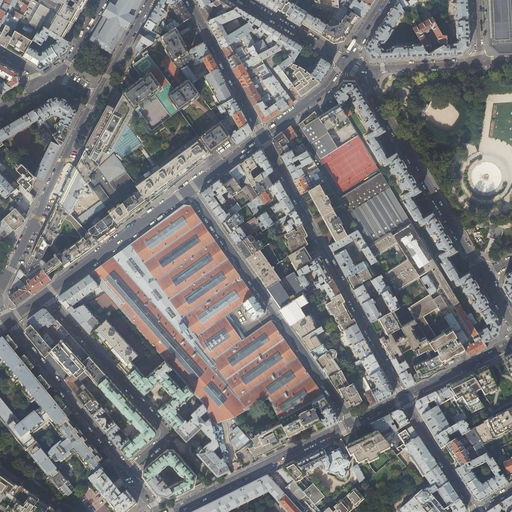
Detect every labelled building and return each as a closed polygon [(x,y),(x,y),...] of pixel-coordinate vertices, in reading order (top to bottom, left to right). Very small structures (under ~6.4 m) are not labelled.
[(31,0),(29,6),(25,13),(22,19),(39,30),(42,26),(64,38),(86,0),(31,0)] [(141,0),(112,0),(111,3),(110,2),(103,15),(104,16),(89,41),(111,53),(125,29),(126,29),(134,16),(133,15),(141,0)] [(159,0),(148,19),(154,22),(158,25),(166,11),(164,10),(165,8),(164,7),(165,5),(166,3),(165,2),(165,1),(168,3),(169,2),(171,5),(172,5),(181,0),(159,0)] [(172,5),(179,18),(175,20),(174,20),(166,25),(169,31),(176,27),(191,17),(186,8),(181,0),(172,5)] [(201,10),(215,0),(195,0),(196,2),(201,10)] [(207,21),(234,9),(236,6),(229,1),(227,0),(215,0),(201,10),(204,16),(207,21)] [(268,0),(265,5),(270,8),(276,12),(278,9),(283,0),(268,0)] [(287,0),(283,0),(278,9),(283,12),(288,15),(295,5),(295,4),(294,3),(294,4),(293,3),(292,3),(287,0)] [(345,0),(341,5),(347,8),(348,6),(349,6),(353,0),(345,0)] [(359,1),(359,2),(356,0),(353,0),(349,6),(353,9),(354,9),(354,11),(353,13),(359,17),(362,19),(366,12),(371,6),(362,0),(360,2),(359,1)] [(401,7),(397,0),(389,13),(374,35),(365,48),(369,54),(371,59),(389,58),(401,58),(413,57),(432,56),(450,56),(461,55),(469,46),(469,31),(467,3),(467,0),(454,0),(455,9),(457,9),(457,16),(455,16),(456,26),(458,26),(458,33),(456,33),(456,38),(458,39),(458,42),(456,44),(449,45),(449,48),(448,48),(445,48),(445,46),(443,44),(441,45),(432,50),(427,53),(421,42),(418,44),(419,46),(418,46),(413,46),(413,45),(408,45),(402,45),(402,46),(402,47),(396,47),(396,46),(394,46),(392,46),(391,47),(390,47),(385,47),(385,50),(383,50),(382,51),(381,51),(378,49),(381,44),(384,44),(387,41),(385,39),(389,33),(391,34),(394,30),(392,29),(396,23),(395,22),(397,19),(398,20),(401,15),(404,12),(401,7)] [(422,0),(431,16),(438,28),(445,23),(444,0),(422,0)] [(511,0),(487,0),(489,45),(499,53),(511,52),(511,0)] [(14,7),(4,2),(0,10),(0,30),(2,32),(11,16),(6,12),(8,8),(12,10),(14,7)] [(335,13),(338,8),(332,6),(319,3),(315,2),(312,6),(316,9),(317,7),(326,12),(328,10),(335,13)] [(287,18),(293,22),(300,26),(302,23),(308,13),(309,11),(307,10),(306,12),(295,5),(288,15),(287,18)] [(347,8),(341,5),(338,8),(335,13),(333,16),(330,21),(328,25),(321,35),(328,39),(334,42),(339,41),(343,40),(347,35),(355,23),(359,17),(353,13),(347,8)] [(260,26),(263,21),(254,16),(236,6),(234,9),(246,19),(247,17),(248,17),(247,19),(249,20),(248,21),(253,25),(254,23),(260,26)] [(246,19),(234,9),(207,21),(214,34),(222,49),(248,32),(251,30),(256,27),(253,25),(248,21),(246,19)] [(321,35),(328,25),(308,13),(302,23),(311,28),(321,35)] [(2,32),(0,36),(0,44),(1,45),(7,48),(21,20),(11,16),(2,32)] [(438,28),(431,16),(413,27),(421,42),(427,53),(432,50),(430,48),(431,46),(429,44),(428,44),(422,34),(422,32),(424,31),(425,32),(428,31),(428,30),(428,29),(431,27),(437,38),(436,40),(437,42),(439,42),(441,45),(443,44),(446,42),(446,35),(442,35),(441,34),(438,28)] [(30,45),(39,30),(22,19),(21,20),(7,48),(13,52),(23,58),(30,45)] [(161,36),(167,33),(160,27),(158,25),(154,22),(148,19),(144,27),(161,36)] [(165,22),(163,20),(160,27),(167,33),(169,31),(166,25),(165,22)] [(277,42),(283,33),(273,28),(263,21),(260,26),(258,29),(262,33),(264,31),(267,33),(268,36),(267,37),(268,38),(271,40),(272,38),(277,42)] [(64,38),(42,26),(30,45),(31,46),(34,42),(41,45),(44,40),(46,41),(48,37),(48,36),(49,35),(57,40),(57,42),(52,45),(51,43),(50,43),(51,44),(58,57),(65,52),(71,43),(64,38)] [(160,37),(161,36),(144,27),(140,34),(153,42),(160,37)] [(188,50),(176,27),(169,31),(167,33),(161,36),(160,37),(173,62),(180,70),(181,69),(194,62),(187,51),(188,50)] [(259,38),(263,34),(262,33),(258,29),(256,27),(251,30),(259,38)] [(254,43),(248,32),(222,49),(224,53),(227,58),(245,49),(244,46),(242,47),(241,46),(234,50),(232,45),(242,38),(247,47),(253,44),(258,55),(268,49),(262,39),(254,43)] [(293,40),(283,33),(277,42),(276,44),(276,45),(280,48),(283,44),(286,46),(285,48),(286,49),(289,48),(291,49),(291,50),(288,53),(285,51),(284,51),(290,57),(293,60),(303,45),(293,40)] [(154,42),(153,42),(140,34),(132,47),(140,51),(145,48),(142,46),(143,44),(144,42),(148,46),(154,42)] [(270,48),(276,45),(276,44),(271,40),(268,38),(265,41),(270,48)] [(206,45),(204,42),(188,50),(187,51),(194,62),(196,61),(192,54),(193,53),(196,52),(197,52),(197,53),(196,54),(197,55),(196,55),(197,57),(198,60),(210,53),(206,45)] [(37,51),(38,50),(31,46),(30,45),(23,58),(32,64),(41,69),(58,57),(51,44),(49,46),(50,47),(48,48),(46,50),(45,48),(43,50),(44,51),(42,52),(42,53),(43,54),(41,56),(39,56),(38,55),(39,53),(39,52),(37,51)] [(245,48),(245,49),(227,58),(230,63),(233,68),(258,55),(253,44),(247,47),(247,48),(251,55),(249,56),(248,55),(240,59),(239,57),(248,52),(245,48)] [(280,48),(276,45),(270,48),(268,49),(258,55),(261,60),(279,50),(284,55),(286,53),(284,51),(280,48)] [(194,62),(181,69),(189,79),(191,83),(200,78),(218,67),(214,60),(210,53),(198,60),(196,61),(194,62)] [(191,83),(189,79),(175,90),(148,54),(133,65),(142,77),(122,92),(123,93),(134,107),(153,93),(171,116),(200,95),(191,83)] [(261,60),(258,55),(233,68),(235,73),(238,78),(247,73),(245,69),(246,69),(246,67),(247,66),(248,67),(261,60)] [(293,60),(290,57),(273,68),(289,89),(289,90),(290,89),(297,99),(301,96),(287,77),(283,72),(282,71),(284,69),(288,66),(292,63),(295,61),(293,60)] [(327,60),(322,57),(313,69),(312,68),(311,69),(307,67),(305,70),(307,71),(320,82),(321,82),(327,73),(331,66),(331,62),(327,60)] [(19,83),(19,73),(10,68),(0,61),(0,74),(1,75),(6,78),(7,77),(7,78),(7,79),(8,80),(6,81),(2,78),(1,79),(12,87),(16,85),(19,83)] [(299,66),(298,68),(295,67),(297,65),(292,63),(288,66),(295,70),(293,73),(287,77),(301,96),(310,90),(320,82),(307,71),(305,73),(303,72),(304,70),(299,66)] [(264,65),(263,64),(252,70),(250,71),(247,73),(238,78),(240,83),(243,88),(257,80),(256,77),(251,80),(249,77),(251,76),(250,75),(258,70),(261,76),(260,77),(260,78),(269,74),(264,65)] [(288,106),(293,102),(265,64),(264,65),(269,74),(271,77),(268,78),(278,92),(288,106)] [(216,107),(234,97),(231,91),(226,82),(221,73),(218,67),(200,78),(216,107)] [(272,95),(278,92),(268,78),(271,77),(269,74),(260,78),(260,79),(258,79),(257,80),(243,88),(245,92),(251,102),(253,106),(269,97),(270,96),(270,95),(267,95),(265,96),(261,99),(258,93),(259,92),(258,91),(257,91),(256,89),(258,88),(257,84),(262,81),(272,95)] [(1,85),(0,83),(0,93),(2,94),(6,91),(12,87),(1,79),(0,78),(0,80),(0,81),(2,83),(1,85)] [(339,103),(341,107),(348,96),(347,95),(348,94),(349,93),(350,95),(354,101),(352,102),(355,106),(356,105),(360,111),(359,112),(362,118),(363,117),(365,121),(364,122),(367,126),(368,125),(371,131),(366,135),(370,142),(368,144),(377,160),(380,159),(384,166),(389,162),(391,165),(390,166),(396,175),(395,176),(398,181),(399,181),(405,189),(406,189),(408,192),(402,195),(406,202),(404,204),(414,220),(416,219),(420,225),(426,222),(428,225),(427,226),(432,234),(431,236),(434,241),(436,241),(441,249),(442,249),(444,252),(438,255),(442,262),(440,263),(450,280),(453,279),(457,285),(462,282),(464,285),(463,286),(469,295),(468,296),(470,301),(473,301),(478,309),(479,309),(481,312),(480,312),(487,323),(490,324),(489,327),(487,327),(477,332),(479,334),(480,337),(484,342),(492,338),(497,335),(501,323),(482,292),(469,271),(459,277),(458,274),(456,270),(451,263),(449,259),(449,260),(447,257),(457,251),(444,230),(433,211),(423,217),(421,214),(422,214),(420,211),(415,203),(413,199),(412,200),(411,197),(421,191),(409,172),(397,151),(386,157),(385,154),(383,151),(378,142),(377,140),(376,140),(375,137),(385,131),(377,119),(364,97),(355,83),(343,82),(338,89),(334,95),(339,103)] [(284,109),(288,106),(278,92),(272,95),(271,96),(270,96),(269,97),(270,98),(273,96),(274,97),(277,101),(274,104),(280,112),(284,109)] [(151,131),(134,107),(123,93),(118,103),(143,137),(151,131)] [(64,139),(68,130),(73,119),(77,113),(76,109),(75,107),(67,102),(59,97),(58,97),(57,97),(56,97),(55,97),(45,103),(34,110),(40,119),(53,136),(60,145),(64,139)] [(238,104),(234,97),(216,107),(211,110),(212,111),(218,108),(221,114),(225,112),(225,110),(225,109),(228,107),(229,108),(228,109),(228,110),(229,112),(230,115),(228,116),(227,116),(224,117),(224,119),(225,118),(232,115),(241,110),(238,104)] [(280,112),(274,104),(265,110),(264,108),(265,107),(263,103),(270,99),(270,98),(269,97),(253,106),(256,112),(262,122),(265,123),(280,112)] [(428,101),(425,100),(422,100),(419,101),(418,102),(417,104),(417,106),(418,108),(419,110),(422,112),(420,116),(423,118),(425,115),(424,114),(430,101),(432,102),(432,101),(432,102),(434,99),(431,97),(428,101)] [(197,135),(177,150),(168,139),(173,135),(163,122),(151,131),(143,137),(118,103),(115,109),(109,105),(109,106),(97,128),(95,132),(85,150),(90,156),(89,157),(97,167),(109,183),(114,180),(115,181),(126,173),(117,160),(139,144),(156,166),(158,169),(136,186),(139,190),(148,202),(164,190),(183,176),(196,166),(204,160),(202,158),(206,156),(210,152),(199,137),(197,135)] [(342,109),(341,107),(339,103),(318,117),(327,130),(330,128),(331,129),(338,124),(338,122),(347,116),(345,114),(342,109)] [(40,119),(34,110),(29,113),(17,120),(4,128),(0,130),(0,138),(2,141),(9,136),(9,137),(30,125),(32,123),(32,122),(38,118),(39,119),(40,119)] [(251,133),(252,131),(247,120),(241,110),(232,115),(237,124),(236,125),(236,126),(238,125),(239,128),(236,131),(235,129),(233,131),(232,130),(232,129),(225,118),(224,119),(220,121),(231,137),(237,144),(244,139),(251,133)] [(330,136),(327,130),(318,117),(305,125),(302,121),(298,125),(320,159),(338,148),(332,139),(330,136)] [(231,137),(220,121),(199,137),(210,152),(214,149),(227,140),(231,137)] [(276,148),(280,156),(292,150),(292,148),(290,150),(286,144),(297,136),(292,129),(290,125),(287,128),(274,138),(273,142),(276,148)] [(60,145),(53,136),(34,176),(36,177),(44,180),(48,171),(56,154),(60,145)] [(36,177),(34,176),(6,147),(2,151),(1,150),(0,150),(0,162),(5,168),(29,192),(34,186),(33,185),(36,177)] [(266,175),(274,170),(269,162),(262,150),(259,149),(251,155),(256,164),(258,162),(259,164),(259,165),(260,165),(262,165),(265,170),(261,173),(263,178),(266,175)] [(89,157),(90,156),(85,150),(77,168),(87,182),(89,181),(88,180),(91,179),(89,176),(91,174),(90,172),(97,167),(89,157)] [(294,153),(292,150),(280,156),(283,162),(287,168),(295,164),(296,163),(294,164),(294,162),(299,159),(300,161),(310,156),(307,151),(301,154),(300,155),(296,157),(295,157),(295,155),(294,153)] [(251,170),(257,166),(256,164),(251,155),(245,160),(239,164),(252,186),(263,178),(261,173),(259,171),(258,172),(259,173),(253,178),(250,173),(251,170)] [(313,161),(310,156),(300,161),(301,164),(296,166),(295,165),(297,164),(296,163),(295,164),(287,168),(290,175),(293,181),(303,176),(305,174),(304,173),(302,168),(303,167),(304,166),(313,161)] [(251,201),(258,196),(252,186),(239,164),(234,167),(229,171),(233,176),(238,184),(240,183),(240,181),(238,179),(240,177),(241,178),(242,177),(243,179),(246,183),(245,184),(246,185),(242,189),(251,201)] [(134,182),(136,186),(158,169),(156,166),(134,182)] [(84,185),(87,182),(77,168),(59,203),(71,214),(78,198),(79,198),(81,193),(80,193),(84,185)] [(307,173),(305,174),(303,176),(311,189),(326,181),(318,168),(307,173)] [(15,189),(0,173),(0,193),(0,194),(1,193),(6,198),(15,189)] [(130,178),(126,173),(115,181),(114,180),(109,183),(114,190),(130,178)] [(269,181),(266,175),(263,178),(252,186),(258,196),(265,191),(268,188),(272,185),(269,181)] [(232,196),(242,189),(238,184),(233,176),(228,180),(223,184),(227,190),(228,190),(232,196)] [(303,176),(293,181),(297,187),(301,194),(309,190),(311,189),(303,176)] [(350,197),(340,203),(357,230),(361,235),(367,245),(368,246),(390,232),(392,235),(411,223),(384,178),(373,184),(372,182),(363,187),(349,195),(350,197)] [(229,198),(232,196),(228,190),(227,190),(223,184),(219,179),(214,182),(210,186),(216,194),(222,203),(226,200),(222,195),(222,194),(225,192),(229,198)] [(279,201),(287,195),(283,188),(279,180),(272,185),(268,188),(269,190),(272,188),(276,197),(275,197),(276,200),(278,199),(279,201)] [(326,181),(311,189),(309,190),(314,200),(329,228),(336,241),(357,230),(340,203),(326,181)] [(229,212),(227,214),(214,196),(216,194),(210,186),(205,189),(200,193),(211,209),(221,224),(232,216),(229,212)] [(104,204),(110,200),(101,189),(96,193),(104,204)] [(148,202),(139,190),(123,202),(132,214),(140,208),(148,202)] [(270,199),(265,191),(258,196),(251,201),(249,203),(255,217),(256,218),(264,212),(263,211),(262,211),(260,209),(259,210),(257,207),(257,205),(259,205),(263,205),(270,199)] [(291,202),(287,195),(279,201),(276,203),(273,205),(271,207),(275,212),(282,208),(286,215),(288,214),(289,214),(295,209),(291,202)] [(104,204),(101,201),(76,220),(81,225),(82,224),(104,208),(106,207),(104,204)] [(55,253),(62,262),(65,267),(73,261),(91,247),(98,242),(89,231),(88,231),(81,225),(76,220),(71,214),(59,203),(58,202),(42,234),(49,245),(55,253)] [(132,214),(123,202),(111,211),(110,210),(108,211),(118,224),(125,219),(132,214)] [(241,208),(237,203),(228,210),(229,212),(232,216),(236,212),(241,208)] [(190,206),(184,205),(176,211),(167,217),(159,223),(150,230),(142,235),(133,241),(129,245),(124,248),(114,255),(112,257),(89,274),(105,292),(118,308),(165,360),(172,368),(177,374),(181,379),(187,385),(194,393),(202,403),(203,404),(206,406),(207,411),(210,419),(212,425),(233,417),(233,418),(237,415),(246,410),(268,398),(271,402),(280,420),(296,411),(312,403),(324,396),(316,386),(309,375),(303,367),(296,357),(290,348),(283,339),(278,331),(271,321),(242,341),(224,316),(242,303),(251,315),(250,316),(252,319),(254,320),(265,312),(258,303),(253,296),(245,284),(240,277),(230,262),(228,259),(215,241),(202,223),(190,206)] [(104,208),(109,214),(89,229),(90,230),(89,231),(98,242),(99,242),(102,240),(102,239),(103,240),(103,239),(105,237),(106,237),(107,237),(106,236),(109,234),(110,234),(113,232),(114,231),(113,231),(115,230),(116,229),(117,229),(117,228),(119,227),(120,226),(118,224),(108,211),(106,207),(104,208)] [(24,218),(25,218),(15,208),(3,219),(13,230),(16,227),(23,222),(22,221),(24,218)] [(299,217),(295,209),(289,214),(291,218),(290,219),(291,220),(288,222),(284,225),(288,232),(301,224),(303,223),(299,217)] [(274,223),(266,211),(256,218),(257,220),(259,218),(261,221),(258,222),(260,227),(264,225),(265,226),(261,229),(262,230),(272,224),(274,223)] [(244,223),(236,212),(232,216),(221,224),(225,229),(228,234),(240,226),(244,223)] [(278,233),(281,232),(277,225),(287,218),(289,216),(288,214),(286,215),(274,223),(272,224),(278,233)] [(256,218),(255,217),(245,223),(250,231),(247,232),(249,235),(250,234),(260,227),(258,222),(257,220),(256,218)] [(7,235),(13,230),(3,219),(0,221),(0,233),(4,238),(7,235)] [(467,315),(411,223),(392,235),(396,242),(408,260),(418,276),(432,268),(434,270),(432,271),(453,305),(454,305),(455,307),(455,308),(473,337),(479,334),(477,332),(473,325),(467,315)] [(304,229),(301,224),(288,232),(285,234),(288,240),(287,241),(289,244),(288,245),(292,252),(304,246),(308,243),(301,231),(304,229)] [(247,236),(240,226),(228,234),(232,239),(236,244),(247,236)] [(358,237),(361,235),(357,230),(336,241),(329,245),(331,249),(332,252),(352,240),(358,237)] [(374,256),(396,242),(392,235),(390,232),(368,246),(374,256)] [(49,245),(42,234),(25,269),(30,273),(41,265),(47,274),(62,262),(55,253),(55,254),(56,256),(47,261),(47,260),(47,259),(48,255),(48,253),(48,252),(47,251),(46,251),(49,245)] [(255,241),(250,234),(249,235),(247,236),(236,244),(236,245),(237,245),(237,246),(242,253),(243,253),(245,256),(244,256),(245,258),(269,244),(265,238),(260,241),(256,243),(255,241)] [(367,245),(361,235),(358,237),(360,239),(357,241),(356,242),(361,249),(367,245)] [(279,262),(269,244),(245,258),(251,266),(263,282),(267,288),(278,281),(286,277),(294,272),(297,270),(307,264),(311,262),(313,260),(304,246),(292,252),(286,256),(287,257),(279,262)] [(374,256),(368,246),(367,245),(361,249),(370,263),(370,264),(377,260),(374,256)] [(346,278),(370,264),(370,263),(366,265),(364,261),(355,266),(346,249),(334,255),(340,266),(346,278)] [(309,266),(307,264),(297,270),(299,275),(297,276),(304,287),(307,285),(309,288),(313,286),(311,282),(308,284),(309,281),(305,274),(313,269),(314,269),(315,270),(318,276),(318,279),(314,281),(313,282),(317,288),(319,286),(332,278),(326,266),(320,256),(313,260),(311,262),(312,262),(313,263),(312,264),(309,266)] [(377,260),(370,264),(346,278),(348,281),(350,285),(357,281),(358,283),(351,286),(353,289),(375,277),(374,275),(377,273),(378,275),(381,274),(384,272),(377,260)] [(396,290),(418,276),(408,260),(385,274),(393,285),(395,288),(396,290)] [(40,270),(40,272),(31,279),(29,278),(26,280),(28,283),(25,286),(32,294),(42,287),(47,283),(52,280),(47,274),(41,265),(30,273),(26,276),(27,278),(40,268),(41,270),(40,270)] [(19,279),(25,275),(19,269),(16,276),(19,279)] [(511,270),(505,274),(504,280),(502,286),(511,303),(511,270)] [(303,296),(308,293),(304,287),(297,276),(294,272),(286,277),(289,283),(286,285),(289,291),(285,294),(278,281),(267,288),(274,298),(281,309),(303,296)] [(105,292),(89,274),(74,285),(59,296),(59,300),(67,309),(72,305),(75,303),(76,305),(79,303),(79,304),(83,301),(83,300),(81,298),(85,295),(87,297),(90,294),(90,293),(91,293),(90,292),(92,291),(91,291),(94,289),(100,296),(105,292)] [(381,278),(383,277),(381,274),(378,275),(375,277),(353,289),(355,294),(361,304),(372,298),(380,293),(390,287),(388,285),(386,286),(381,278)] [(420,279),(429,294),(430,295),(437,291),(427,275),(420,279)] [(24,299),(32,294),(25,286),(19,279),(16,276),(11,286),(15,289),(16,286),(19,289),(12,295),(9,291),(7,294),(16,305),(24,299)] [(337,286),(332,278),(319,286),(321,290),(324,288),(325,288),(329,296),(327,298),(327,300),(331,298),(340,293),(337,286)] [(393,285),(390,287),(380,293),(390,311),(392,310),(404,303),(403,302),(398,304),(396,300),(396,299),(394,295),(393,295),(391,290),(395,288),(393,285)] [(105,292),(100,296),(94,300),(89,302),(93,306),(98,302),(107,312),(102,316),(105,320),(106,318),(118,308),(105,292)] [(342,296),(340,293),(331,298),(332,300),(331,300),(326,304),(332,315),(333,314),(335,318),(348,310),(343,301),(341,297),(342,296)] [(431,297),(430,295),(429,294),(408,308),(415,319),(417,322),(426,336),(428,339),(429,342),(436,337),(434,334),(423,317),(438,307),(431,297)] [(431,297),(438,307),(438,308),(439,308),(451,328),(457,336),(460,341),(464,348),(466,351),(469,356),(478,352),(487,347),(484,342),(480,337),(474,340),(475,342),(471,344),(448,309),(449,308),(440,295),(439,294),(438,294),(439,296),(434,298),(433,296),(431,297)] [(305,299),(303,296),(281,309),(286,315),(291,322),(302,315),(311,310),(309,306),(307,307),(308,308),(301,311),(300,310),(298,312),(296,308),(296,307),(306,302),(305,299)] [(372,298),(361,304),(366,313),(370,322),(378,317),(382,315),(380,311),(378,312),(376,308),(378,307),(376,304),(374,305),(373,302),(374,301),(372,298)] [(72,305),(67,309),(77,320),(89,334),(94,330),(102,323),(84,304),(76,308),(75,308),(74,307),(72,305)] [(49,327),(56,320),(46,308),(42,308),(36,312),(27,319),(31,323),(37,330),(40,328),(41,329),(44,327),(42,326),(45,324),(45,325),(47,324),(49,327)] [(353,318),(348,310),(335,318),(337,321),(338,320),(340,323),(340,324),(338,324),(340,327),(331,332),(330,333),(332,336),(332,337),(337,334),(341,332),(344,330),(356,322),(354,318),(353,319),(353,318)] [(392,310),(390,311),(387,312),(384,314),(382,315),(378,317),(378,318),(383,326),(387,334),(387,335),(401,326),(392,310)] [(471,313),(467,315),(473,325),(477,323),(471,313)] [(302,315),(291,322),(297,331),(301,338),(316,329),(313,324),(313,323),(308,314),(304,317),(302,315)] [(106,318),(105,320),(102,323),(94,330),(104,340),(122,360),(117,364),(120,368),(127,376),(137,367),(131,361),(138,354),(106,318)] [(412,325),(417,322),(415,319),(401,326),(387,335),(379,339),(384,348),(390,359),(401,354),(403,353),(399,345),(401,344),(403,344),(405,343),(405,342),(408,341),(412,348),(428,339),(426,336),(420,339),(418,336),(416,337),(416,336),(417,336),(414,330),(413,330),(412,329),(414,328),(412,325)] [(62,339),(69,333),(57,321),(56,320),(49,327),(58,338),(61,341),(62,339)] [(360,329),(356,322),(344,330),(347,335),(346,336),(349,341),(350,341),(352,345),(365,338),(360,329)] [(37,330),(31,323),(28,326),(27,334),(30,337),(37,346),(44,354),(51,363),(58,372),(64,379),(73,373),(77,377),(87,368),(82,362),(62,339),(61,341),(59,342),(56,344),(52,348),(39,333),(39,332),(38,331),(37,330)] [(331,332),(326,323),(316,329),(301,338),(304,342),(310,350),(321,343),(316,335),(316,334),(323,331),(323,332),(328,334),(329,337),(332,336),(330,333),(331,332)] [(455,338),(457,336),(451,328),(436,337),(429,342),(434,349),(436,348),(439,353),(437,354),(439,356),(441,360),(442,362),(452,356),(464,348),(460,341),(458,342),(455,338)] [(41,331),(39,333),(52,348),(56,344),(44,330),(41,332),(41,331)] [(82,362),(89,356),(84,350),(73,338),(69,333),(62,339),(82,362)] [(0,363),(6,358),(12,366),(5,372),(11,378),(12,377),(13,378),(11,380),(14,383),(14,382),(15,383),(20,379),(27,387),(22,391),(27,398),(28,397),(29,398),(27,399),(30,403),(31,402),(31,403),(38,397),(45,406),(23,424),(24,425),(22,427),(21,426),(22,425),(18,421),(17,421),(16,420),(17,419),(0,398),(0,418),(26,451),(27,450),(28,450),(29,451),(28,451),(55,485),(55,484),(59,488),(58,489),(65,497),(68,495),(73,492),(72,491),(75,489),(69,482),(65,478),(62,474),(61,474),(50,461),(52,459),(54,462),(55,462),(56,462),(59,461),(60,462),(71,454),(70,453),(73,450),(80,458),(79,459),(86,468),(87,467),(90,471),(88,472),(88,473),(87,474),(87,475),(87,476),(87,477),(88,478),(88,479),(89,479),(95,474),(101,470),(102,469),(97,463),(102,459),(92,447),(90,448),(85,442),(87,441),(77,428),(75,429),(61,411),(66,408),(57,396),(53,399),(46,391),(50,388),(40,376),(36,380),(29,371),(34,368),(24,356),(20,360),(13,352),(17,348),(8,336),(1,342),(0,342),(0,363)] [(369,346),(365,338),(352,345),(354,348),(353,349),(355,354),(357,353),(360,359),(373,353),(369,346)] [(434,349),(429,342),(428,339),(412,348),(403,353),(401,354),(409,367),(410,368),(412,371),(417,368),(412,360),(411,357),(425,348),(432,359),(439,356),(437,354),(434,349)] [(329,354),(321,343),(310,350),(313,355),(314,354),(315,355),(317,357),(316,359),(318,362),(322,367),(324,366),(324,367),(326,370),(325,371),(328,376),(330,375),(341,369),(343,368),(335,355),(336,353),(336,351),(335,350),(333,349),(331,350),(330,351),(330,352),(330,354),(329,354)] [(377,360),(373,353),(360,359),(357,361),(354,362),(357,366),(360,365),(361,367),(364,366),(367,371),(362,373),(360,369),(359,370),(362,377),(364,376),(365,377),(381,368),(377,360)] [(406,370),(405,368),(407,367),(409,367),(401,354),(390,359),(391,361),(396,371),(398,374),(406,370)] [(98,385),(107,376),(104,372),(89,356),(82,362),(87,368),(77,377),(77,378),(82,384),(85,387),(89,392),(98,385)] [(511,372),(506,360),(505,360),(506,359),(505,358),(502,359),(510,375),(511,374),(511,373),(511,374),(511,373),(511,372)] [(137,367),(127,376),(144,394),(159,381),(163,385),(163,386),(168,392),(169,392),(173,396),(158,410),(166,419),(175,428),(185,420),(177,411),(177,409),(178,408),(179,409),(180,408),(180,407),(185,402),(186,402),(187,401),(186,401),(194,393),(187,385),(182,389),(167,373),(172,368),(165,360),(147,377),(146,377),(137,367)] [(446,368),(442,362),(441,360),(420,369),(425,378),(437,372),(446,368)] [(497,382),(489,366),(486,367),(486,368),(487,368),(487,369),(486,369),(493,382),(494,382),(493,383),(497,382)] [(493,382),(486,369),(487,369),(487,368),(486,368),(486,367),(485,367),(478,371),(471,374),(485,396),(497,390),(493,383),(494,382),(493,382)] [(383,399),(392,394),(393,394),(394,391),(388,380),(381,368),(365,377),(377,402),(383,399)] [(414,376),(413,377),(416,382),(422,379),(425,378),(420,369),(420,368),(412,372),(414,376)] [(349,384),(341,369),(330,375),(334,382),(338,390),(340,389),(341,391),(346,400),(348,399),(350,403),(354,401),(355,403),(361,400),(362,400),(357,390),(353,383),(349,384)] [(408,373),(406,370),(398,374),(402,381),(404,386),(407,387),(411,384),(416,382),(413,377),(410,372),(408,373)] [(73,373),(64,379),(70,386),(76,394),(83,389),(85,387),(82,384),(79,387),(74,381),(77,378),(77,377),(73,373)] [(452,397),(461,411),(485,396),(471,374),(465,377),(453,383),(446,387),(452,397)] [(126,455),(132,456),(137,451),(151,439),(155,436),(156,429),(107,376),(98,385),(130,421),(129,421),(131,423),(132,423),(138,429),(139,429),(141,431),(132,438),(132,440),(128,435),(126,437),(127,438),(131,442),(121,449),(126,455)] [(365,377),(364,376),(362,377),(353,381),(353,383),(357,390),(364,387),(366,392),(365,393),(371,405),(377,402),(365,377)] [(441,389),(435,392),(442,404),(445,402),(443,399),(446,398),(447,400),(452,397),(446,387),(441,389)] [(83,389),(76,394),(83,403),(92,414),(99,409),(96,405),(98,403),(96,400),(94,400),(92,402),(87,395),(87,394),(83,389)] [(438,406),(442,404),(435,392),(426,397),(416,402),(415,405),(418,409),(421,416),(433,409),(432,408),(430,409),(427,405),(429,404),(429,403),(434,401),(436,404),(432,406),(434,409),(438,406)] [(329,404),(326,400),(324,396),(312,403),(314,407),(317,413),(321,410),(329,404)] [(185,420),(175,428),(186,441),(201,428),(209,436),(214,431),(212,425),(210,419),(206,422),(201,417),(201,416),(207,411),(206,406),(203,404),(191,414),(193,417),(187,422),(185,419),(185,420)] [(334,411),(329,404),(321,410),(324,415),(319,418),(320,420),(324,428),(332,424),(336,422),(338,416),(334,411)] [(421,416),(428,427),(434,438),(450,428),(438,406),(434,409),(433,409),(421,416)] [(511,406),(492,417),(486,420),(482,422),(484,425),(482,426),(473,430),(483,445),(506,433),(506,431),(511,427),(511,406)] [(99,409),(92,414),(99,423),(107,432),(116,424),(110,418),(109,419),(111,421),(108,424),(106,422),(106,419),(105,418),(104,417),(103,416),(102,417),(100,415),(105,411),(104,410),(101,407),(99,409)] [(317,413),(314,407),(308,410),(307,409),(300,413),(301,413),(298,415),(305,427),(318,421),(320,420),(319,418),(319,417),(317,414),(317,413)] [(389,415),(393,423),(395,421),(398,426),(395,428),(397,431),(409,423),(405,417),(401,411),(398,410),(389,415)] [(295,432),(305,427),(298,415),(296,411),(280,420),(281,423),(288,435),(295,432)] [(463,420),(466,418),(463,414),(454,419),(456,423),(453,424),(454,426),(463,420)] [(393,423),(389,415),(381,419),(370,424),(377,433),(378,434),(390,428),(391,431),(381,436),(383,440),(393,433),(397,431),(395,428),(394,426),(392,427),(391,424),(393,423)] [(463,420),(454,426),(450,428),(434,438),(438,443),(441,449),(445,446),(453,442),(449,437),(449,435),(458,430),(461,436),(472,429),(472,428),(471,427),(468,429),(468,426),(466,423),(465,423),(463,420)] [(235,421),(229,426),(239,438),(245,433),(235,421)] [(285,437),(288,435),(281,423),(267,430),(266,429),(262,431),(263,432),(260,433),(260,432),(255,434),(256,436),(252,437),(255,442),(254,443),(254,445),(250,448),(253,453),(255,457),(258,455),(271,449),(282,443),(287,441),(285,437)] [(116,424),(107,432),(112,439),(121,449),(131,442),(127,438),(122,442),(120,440),(121,439),(120,438),(120,436),(119,435),(116,435),(115,433),(118,430),(122,434),(123,433),(116,424)] [(428,506),(435,500),(431,495),(434,492),(437,490),(449,483),(443,475),(431,457),(422,442),(411,426),(405,431),(409,437),(407,438),(409,441),(406,443),(404,440),(402,440),(397,443),(399,453),(402,450),(405,447),(412,457),(410,458),(422,477),(424,476),(431,486),(429,488),(428,487),(423,491),(422,490),(413,498),(414,498),(410,501),(404,506),(400,509),(402,511),(428,511),(431,510),(428,506)] [(472,429),(461,436),(458,438),(456,439),(453,442),(445,446),(460,468),(465,465),(469,463),(471,462),(469,458),(470,457),(470,456),(469,454),(468,454),(467,452),(473,447),(480,457),(486,454),(488,453),(483,445),(473,430),(472,429)] [(219,445),(214,431),(209,436),(213,440),(204,448),(201,445),(195,450),(218,475),(224,471),(226,476),(231,474),(224,460),(224,458),(221,459),(217,455),(218,454),(217,453),(216,453),(214,451),(219,445)] [(256,436),(255,434),(254,431),(248,434),(254,441),(248,445),(250,448),(254,445),(254,443),(255,442),(252,437),(256,436)] [(254,441),(248,434),(246,432),(238,440),(245,448),(248,445),(254,441)] [(376,454),(383,451),(392,460),(376,474),(384,483),(406,465),(390,448),(383,440),(381,436),(378,434),(377,433),(346,448),(350,456),(351,456),(353,455),(354,457),(354,458),(364,478),(366,482),(368,484),(367,485),(371,490),(372,489),(375,492),(382,485),(373,475),(368,470),(365,464),(378,458),(376,454)] [(393,433),(383,440),(390,448),(394,444),(392,442),(396,438),(393,433)] [(242,465),(253,459),(248,448),(236,454),(242,465)] [(174,492),(176,496),(182,493),(194,487),(197,475),(174,450),(167,449),(164,452),(161,454),(149,464),(143,470),(142,476),(147,482),(157,473),(158,473),(169,464),(171,463),(183,476),(184,477),(184,480),(182,480),(173,484),(173,483),(168,486),(174,492)] [(330,467),(328,472),(336,475),(338,473),(339,476),(342,478),(346,476),(347,472),(346,470),(348,469),(348,468),(351,461),(345,459),(346,459),(347,458),(347,457),(347,456),(346,456),(346,455),(345,455),(344,455),(343,456),(340,449),(331,453),(326,455),(330,463),(329,463),(328,463),(327,463),(327,464),(327,465),(327,466),(328,467),(329,467),(330,466),(330,467)] [(321,469),(328,472),(330,467),(330,466),(329,467),(328,467),(327,466),(327,465),(327,464),(327,463),(328,463),(329,463),(330,463),(326,455),(324,451),(296,465),(295,465),(303,474),(304,474),(306,473),(319,466),(321,469)] [(480,457),(471,462),(469,463),(471,466),(466,468),(465,465),(460,468),(455,470),(461,480),(465,486),(477,478),(471,470),(486,462),(491,470),(496,466),(491,458),(491,457),(489,459),(486,454),(480,457)] [(511,457),(511,458),(511,459),(503,463),(507,473),(511,471),(511,457)] [(364,478),(354,458),(353,459),(356,465),(352,467),(359,483),(364,478)] [(303,474),(295,465),(296,465),(294,462),(290,464),(303,478),(306,476),(304,474),(303,474)] [(303,478),(290,464),(287,466),(282,468),(313,504),(314,505),(321,499),(310,486),(307,489),(300,481),(303,478)] [(496,466),(491,470),(495,476),(485,482),(493,493),(500,488),(508,484),(496,466)] [(285,494),(300,511),(320,511),(314,505),(313,504),(282,468),(277,471),(289,485),(292,488),(285,494)] [(101,470),(95,474),(89,479),(115,511),(126,511),(137,504),(127,492),(121,496),(101,470)] [(0,498),(3,495),(5,497),(7,494),(13,498),(20,487),(0,472),(0,498)] [(157,473),(147,482),(157,494),(166,496),(169,495),(174,492),(168,486),(158,473),(157,473)] [(300,511),(285,494),(282,492),(267,475),(225,496),(193,511),(227,511),(269,492),(281,505),(280,506),(281,507),(282,507),(287,511),(300,511)] [(481,485),(477,478),(465,486),(471,494),(475,500),(480,501),(485,498),(493,493),(485,482),(484,483),(483,483),(482,483),(483,484),(481,485)] [(454,491),(449,483),(437,490),(448,507),(460,500),(454,491)] [(324,497),(313,484),(310,486),(321,499),(324,497)] [(285,494),(292,488),(289,485),(282,492),(285,494)] [(337,511),(348,511),(363,499),(354,489),(333,507),(336,510),(337,511)] [(55,511),(32,495),(22,508),(25,510),(23,511),(55,511)] [(431,510),(432,511),(445,511),(444,510),(435,500),(428,506),(431,510)] [(448,507),(444,510),(445,511),(465,511),(466,509),(463,504),(460,500),(448,507)] [(511,510),(511,509),(504,501),(501,503),(492,509),(487,511),(500,511),(501,511),(503,511),(505,511),(510,511),(511,511),(511,510)]
